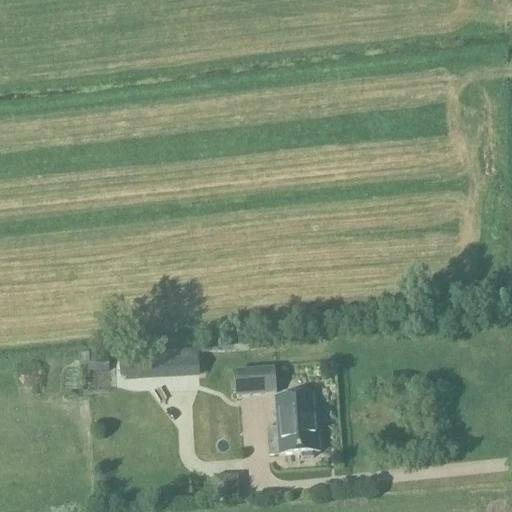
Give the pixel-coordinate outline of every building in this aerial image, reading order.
[(125,356),(127,384),(199,380),(197,352),(125,356)] [(89,374),(109,374),(109,360),(89,360),(89,374)] [(234,373),(235,397),(273,394),(271,371),(234,373)] [(313,415),(312,396),(276,399),(280,457),(300,455),(303,460),(314,459),(316,454),(319,454),(316,415),(313,415)] [(213,502),(239,501),(237,477),(212,478),(213,502)]
